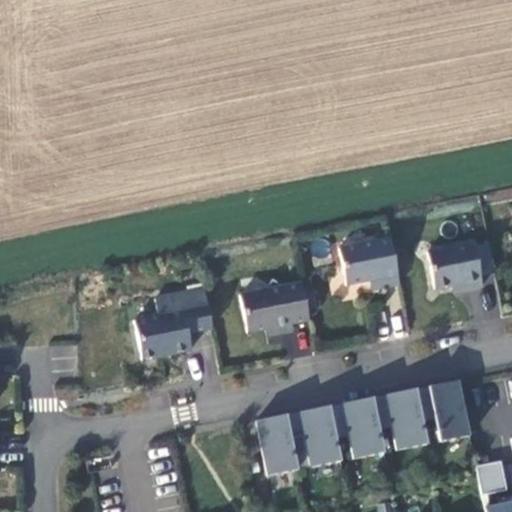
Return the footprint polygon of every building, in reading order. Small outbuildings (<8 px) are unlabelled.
[(387,237),(334,245),(340,288),(366,282),(367,290),(399,288),(387,237)] [(486,241),(423,251),(431,294),(493,279),(486,241)] [(300,280),(235,293),(242,340),(308,323),(300,280)] [(203,287),(151,295),(152,304),(125,313),(135,360),(190,350),(186,335),(212,329),(203,287)] [(75,344),(48,347),(51,373),(78,370),(75,344)] [(431,444),(469,436),(458,377),(422,384),(431,444)] [(376,395),(389,453),(422,446),(411,387),(376,395)] [(336,401),(347,458),(379,452),(368,396),(336,401)] [(293,411),(303,468),(337,460),(326,405),(293,411)] [(282,413),(250,420),(260,478),(293,469),(282,413)] [(501,460),(474,466),(480,496),(507,490),(501,460)] [(511,511),(511,501),(479,509),(479,511),(511,511)]
